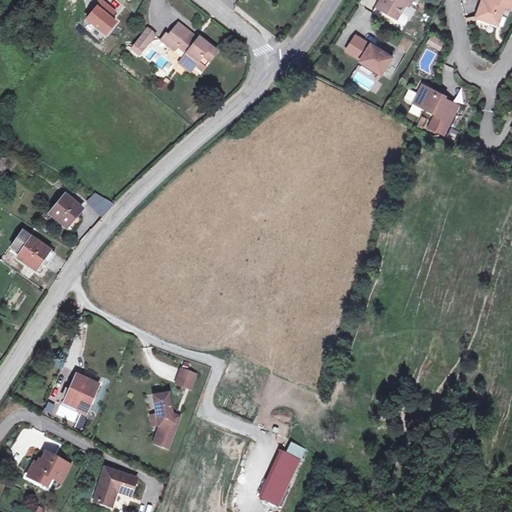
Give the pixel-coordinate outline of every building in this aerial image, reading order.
[(412,0),(383,0),(379,8),(398,19),(400,15),(406,4),(409,6),(412,0)] [(511,3),(511,0),(489,0),(489,3),(483,1),(477,16),(477,17),(493,23),(497,12),(502,14),(505,6),(510,9),(511,3)] [(406,4),(400,15),(410,21),(416,10),(409,6),(406,4)] [(502,14),(497,12),(493,23),(498,25),(502,14)] [(465,19),(466,24),(476,22),(477,17),(477,16),(465,19)] [(178,44),(188,31),(179,24),(169,36),(178,44)] [(145,48),(155,36),(148,30),(138,42),(145,48)] [(217,52),(200,38),(195,43),(192,40),(194,36),(188,31),(178,44),(169,36),(167,34),(161,41),(173,51),(178,45),(188,52),(182,60),(193,69),(195,66),(202,71),(217,52)] [(371,46),(357,37),(347,51),(362,61),(361,62),(383,76),(394,59),(372,45),(371,46)] [(145,48),(138,42),(132,49),(139,55),(145,48)] [(193,69),(182,60),(179,65),(190,73),(193,69)] [(440,93),(423,85),(414,104),(437,114),(445,118),(453,102),(439,96),(440,93)] [(453,102),(445,118),(437,114),(431,127),(446,134),(459,106),(453,102)] [(413,105),(410,112),(418,116),(421,109),(413,105)] [(426,128),(429,119),(420,116),(417,125),(426,128)] [(96,191),(85,202),(101,217),(112,206),(96,191)] [(77,216),(82,209),(65,195),(50,214),(58,221),(71,233),(81,220),(77,216)] [(58,221),(50,214),(46,211),(40,219),(53,226),(58,221)] [(55,254),(50,251),(23,232),(12,248),(20,254),(17,258),(36,271),(41,264),(46,267),(55,254)] [(196,375),(182,370),(179,378),(193,383),(196,375)] [(77,376),(65,404),(87,413),(99,385),(77,376)] [(193,383),(179,378),(176,384),(190,389),(193,383)] [(162,425),(155,443),(168,447),(179,418),(176,416),(176,415),(172,413),(168,393),(154,396),(157,415),(159,425),(162,425)] [(153,427),(159,425),(157,415),(151,416),(153,427)] [(82,419),(78,428),(84,431),(88,422),(82,419)] [(153,442),(155,443),(162,425),(159,425),(153,442)] [(301,460),(284,452),(263,498),(280,505),(301,460)] [(35,463),(28,476),(44,485),(49,477),(61,483),(70,466),(46,454),(40,466),(35,463)] [(106,469),(95,502),(111,507),(116,491),(131,496),(136,479),(106,469)]
